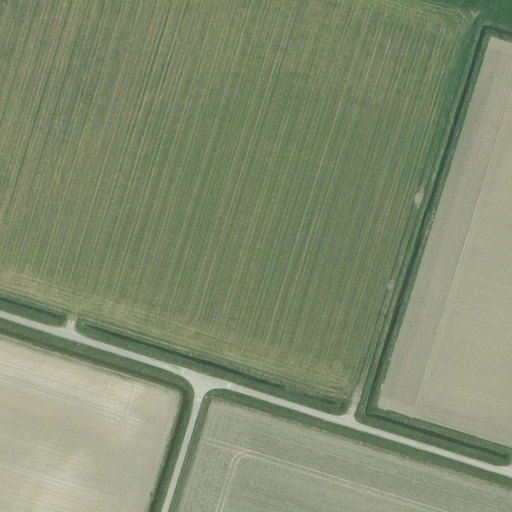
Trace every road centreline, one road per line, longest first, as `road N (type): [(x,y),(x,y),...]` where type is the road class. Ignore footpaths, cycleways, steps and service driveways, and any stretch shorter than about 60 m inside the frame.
road 1 (unclassified): [(511,474),(204,380)]
road 2 (unclassified): [(204,380),(0,315)]
road 3 (unclassified): [(164,511),(204,380)]
